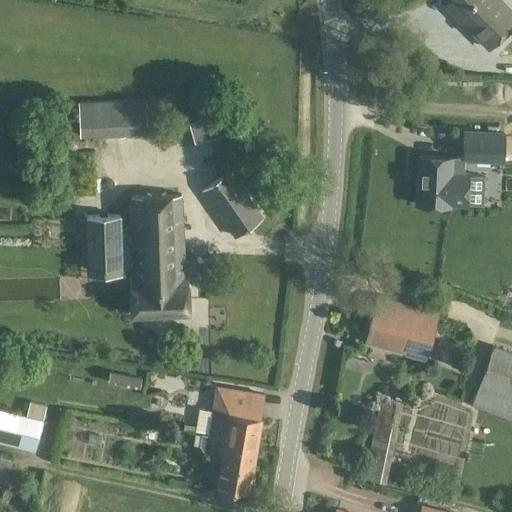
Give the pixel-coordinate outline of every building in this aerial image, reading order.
[(511,24),(511,9),(502,0),(445,0),(445,1),(489,47),(511,24)] [(147,102),(80,104),(80,138),(148,137),(147,102)] [(234,129),(228,110),(190,121),(196,140),(234,129)] [(503,128),(463,126),(462,153),(502,155),(503,128)] [(452,153),(418,151),(416,200),(450,201),(452,153)] [(263,216),(231,170),(203,189),(234,235),(263,216)] [(127,226),(127,231),(132,231),(133,275),(130,273),(131,314),(192,313),(188,272),(184,273),(182,193),(132,194),(132,226),(127,226)] [(122,231),(127,231),(127,226),(122,226),(122,214),(85,215),(86,274),(123,273),(122,231)] [(440,309),(375,293),(363,341),(428,358),(440,309)] [(511,350),(495,344),(473,406),(511,420),(511,350)] [(142,377),(110,370),(107,382),(140,388),(142,377)] [(266,394),(219,386),(213,424),(230,426),(227,444),(257,448),(263,418),(262,418),(266,394)] [(403,403),(381,398),(364,479),(386,483),(403,403)] [(0,441),(35,451),(43,419),(0,408),(0,441)] [(230,426),(213,424),(211,432),(201,430),(200,442),(203,447),(209,448),(208,451),(224,454),(217,492),(221,497),(233,499),(237,495),(238,490),(250,492),(257,448),(227,444),(230,426)] [(13,458),(0,454),(0,482),(6,484),(13,458)] [(175,478),(174,486),(186,488),(187,480),(175,478)] [(455,511),(422,503),(419,511),(455,511)]
